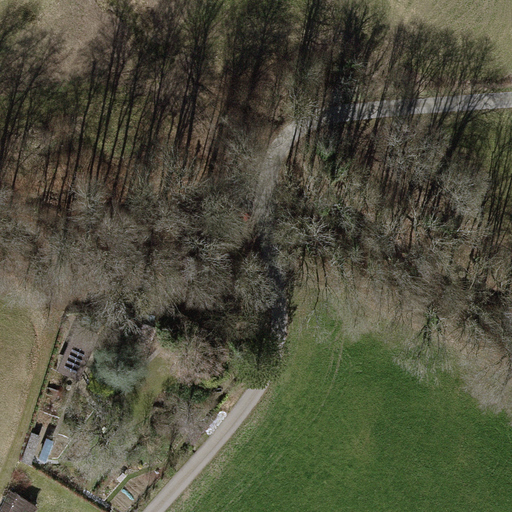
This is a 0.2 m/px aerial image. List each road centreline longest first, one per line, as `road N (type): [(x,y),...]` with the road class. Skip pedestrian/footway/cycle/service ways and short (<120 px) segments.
road 1 (residential): [(511,98),(306,117),(277,145),(263,188),(284,308),(278,348),(257,391),(154,511)]
road 2 (motorway): [(6,511),(320,0)]
road 3 (track): [(0,492),(51,335),(58,278),(18,218),(11,188),(23,167),(58,152)]
road 4 (motorway): [(172,0),(0,282)]
